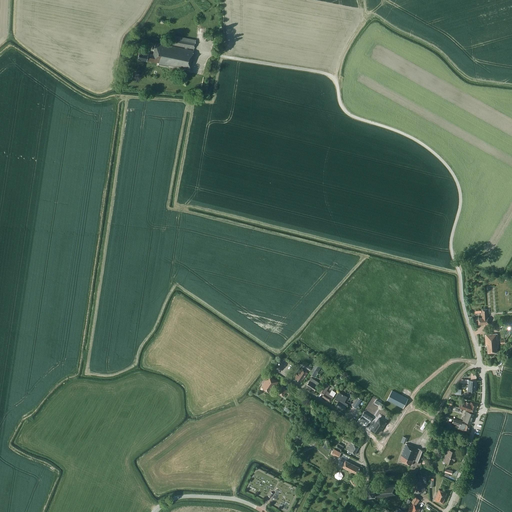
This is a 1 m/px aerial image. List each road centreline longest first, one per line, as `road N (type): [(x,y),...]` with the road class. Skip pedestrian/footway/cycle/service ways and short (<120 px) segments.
road 1 (unclassified): [(445,511),(483,397),(451,250),(460,205),(454,175),(408,135),(346,112),(331,75),(213,54)]
road 2 (residential): [(385,511),(367,495),(361,455),(369,432),(274,368)]
